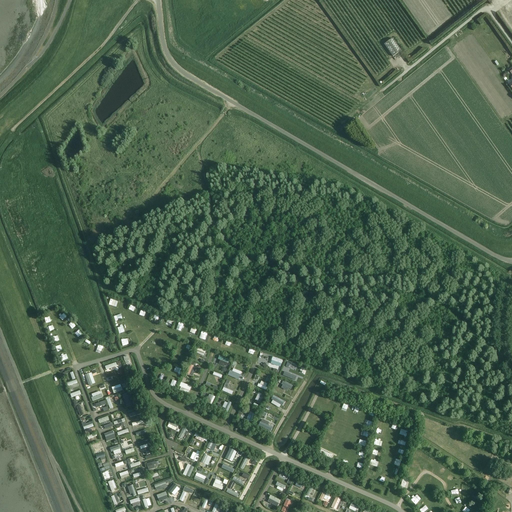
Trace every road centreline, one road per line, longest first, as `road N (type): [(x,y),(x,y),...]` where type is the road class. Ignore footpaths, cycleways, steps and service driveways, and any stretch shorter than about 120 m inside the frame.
road 1 (track): [(508,367),(431,301),(324,284),(246,260),(223,238),(196,145),(230,103)]
road 2 (unclassified): [(511,261),(180,73),(162,47),(156,0)]
road 3 (unclassified): [(380,92),(486,8),(511,43)]
